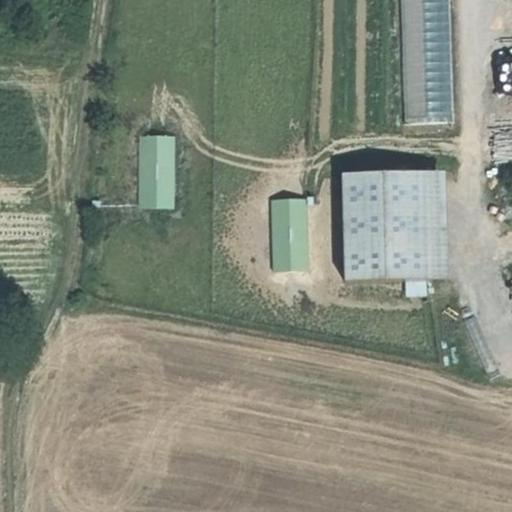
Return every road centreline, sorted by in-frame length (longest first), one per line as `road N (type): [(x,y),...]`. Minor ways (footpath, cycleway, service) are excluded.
road 1 (track): [(105,0),(67,284),(25,359),(7,415),(12,511)]
road 2 (track): [(511,376),(480,364),(467,339),(463,0)]
